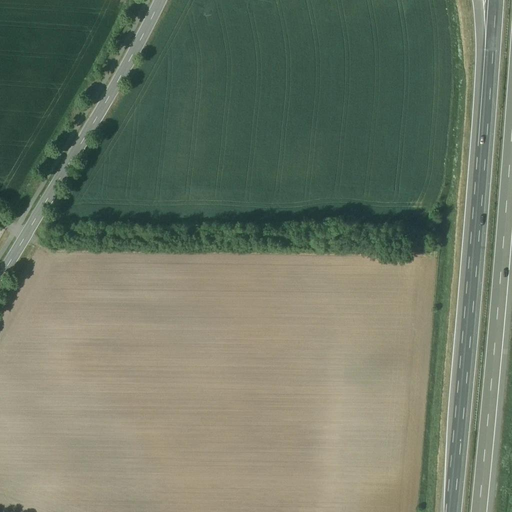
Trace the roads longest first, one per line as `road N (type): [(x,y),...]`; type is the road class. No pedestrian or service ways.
road 1 (motorway): [(491,0),(449,511)]
road 2 (motorway): [(481,511),(511,189)]
road 3 (tertiary): [(0,276),(160,0)]
